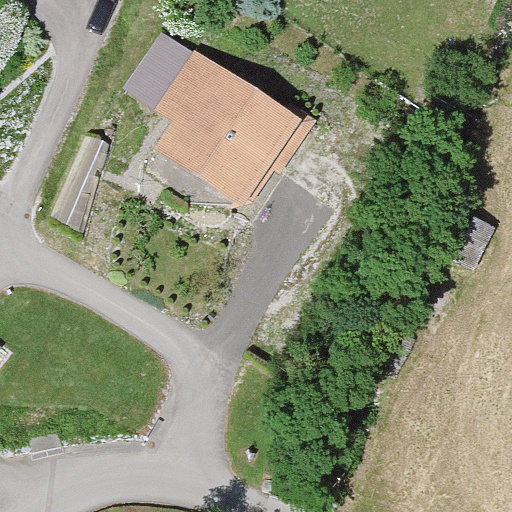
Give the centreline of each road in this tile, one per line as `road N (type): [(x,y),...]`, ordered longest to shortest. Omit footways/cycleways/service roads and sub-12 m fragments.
road 1 (residential): [(79,49),(0,247),(174,343),(201,388),(197,488)]
road 2 (residential): [(197,488),(93,499),(64,511)]
